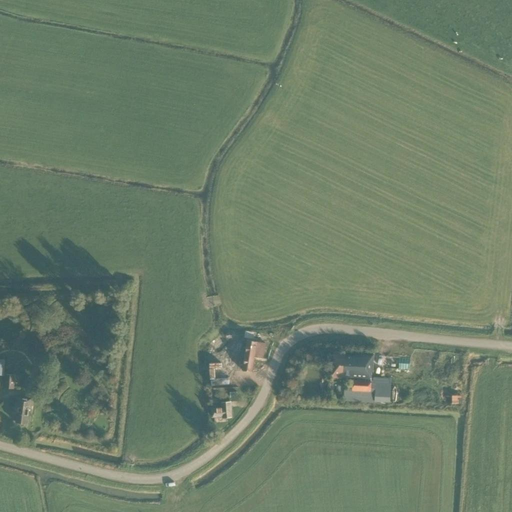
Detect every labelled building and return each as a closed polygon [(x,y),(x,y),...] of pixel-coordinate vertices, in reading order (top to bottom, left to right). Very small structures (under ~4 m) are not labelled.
[(258,340),(259,333),(244,330),(243,337),(258,340)] [(262,358),(265,343),(246,340),(242,370),(252,371),(254,357),(262,358)] [(372,372),(373,354),(333,352),(332,375),(332,378),(341,378),(341,377),(352,378),(351,401),(369,402),(369,400),(375,400),(375,401),(390,402),(390,391),(375,391),(375,393),(370,392),(371,372),(372,372)] [(387,354),(387,367),(410,367),(411,355),(387,354)] [(14,389),(15,375),(5,374),(5,388),(14,389)] [(31,409),(33,398),(17,396),(16,407),(18,407),(16,422),(27,423),(29,408),(31,409)] [(231,417),(230,402),(221,402),(222,408),(212,409),(212,417),(222,416),(222,418),(231,417)]
